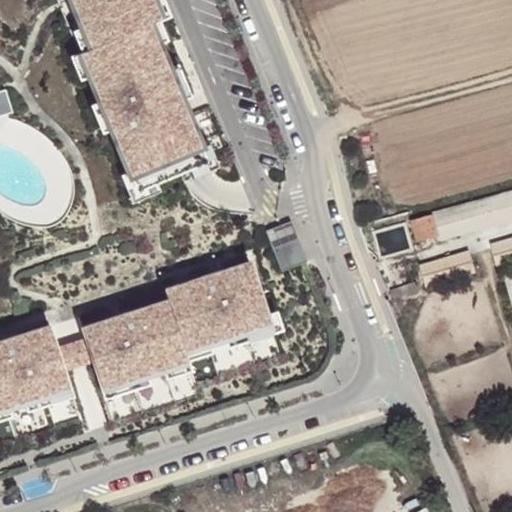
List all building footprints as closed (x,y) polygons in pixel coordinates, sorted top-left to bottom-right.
[(165,0),(57,0),(78,51),(86,73),(97,100),(108,127),(125,170),(133,189),(152,181),(177,171),(181,180),(215,166),(210,154),(224,148),(165,0)] [(86,73),(78,51),(71,54),(79,76),(86,73)] [(4,86),(0,86),(0,111),(12,108),(4,86)] [(108,127),(97,100),(89,104),(100,130),(108,127)] [(133,189),(125,170),(117,174),(128,201),(156,191),(152,181),(133,189)] [(511,193),(432,215),(438,236),(439,241),(511,220),(511,193)] [(295,212),(269,221),(284,262),(310,253),(295,212)] [(438,236),(432,215),(412,221),(413,227),(408,229),(412,243),(438,236)] [(511,244),(494,250),(499,264),(511,260),(511,244)] [(469,253),(422,267),(427,285),(474,272),(469,253)] [(115,312),(86,322),(90,332),(98,355),(106,382),(150,367),(167,361),(191,354),(191,353),(187,343),(211,335),(229,329),(273,314),(270,307),(252,254),(223,264),(224,268),(215,271),(214,267),(167,283),(171,293),(124,309),(125,313),(116,316),(115,312)] [(393,297),(405,293),(403,287),(392,291),(393,297)] [(279,305),(270,307),(273,314),(229,329),(232,339),(285,321),(279,305)] [(0,337),(0,443),(1,443),(0,439),(0,405),(12,401),(29,395),(74,380),(69,365),(61,341),(54,320),(24,330),(26,333),(16,336),(15,333),(0,337)] [(90,332),(61,341),(69,365),(98,355),(90,332)] [(215,345),(211,335),(187,343),(191,353),(215,345)] [(194,363),(191,354),(167,361),(170,371),(194,363)] [(153,377),(150,367),(106,382),(109,391),(153,377)] [(77,390),(74,380),(29,395),(33,405),(77,390)] [(12,401),(0,405),(0,415),(15,411),(12,401)]
